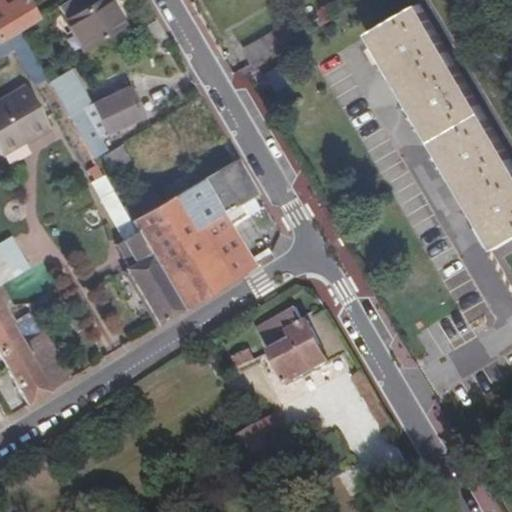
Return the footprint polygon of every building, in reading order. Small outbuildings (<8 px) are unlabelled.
[(0,0),(0,36),(13,29),(32,18),(21,0),(0,0)] [(105,0),(89,0),(61,16),(79,45),(119,22),(105,0)] [(511,239),(511,154),(426,3),(374,32),(407,89),(469,197),(498,247),(511,239)] [(285,19),(275,25),(283,39),(294,33),(285,19)] [(283,39),(275,25),(239,47),(247,61),(283,39)] [(13,29),(3,35),(23,68),(33,62),(24,46),(13,29)] [(28,43),(24,46),(35,64),(52,54),(42,36),(34,39),(30,33),(25,37),(28,43)] [(295,82),(286,67),(269,77),(278,92),(295,82)] [(100,145),(58,72),(45,80),(87,153),(100,145)] [(0,94),(0,152),(46,125),(21,82),(0,94)] [(89,107),(105,135),(136,116),(121,88),(89,107)] [(137,214),(126,221),(177,309),(247,266),(219,214),(255,192),(237,163),(234,157),(157,203),(137,214)] [(129,200),(137,214),(157,203),(149,189),(129,200)] [(126,221),(110,193),(101,199),(123,239),(120,240),(127,254),(120,259),(126,269),(123,271),(154,324),(175,311),(177,309),(126,221)] [(0,283),(25,269),(7,239),(0,243),(0,283)] [(348,350),(325,310),(301,323),(293,308),(261,324),(273,349),(268,351),(285,383),(348,350)] [(0,361),(4,368),(26,355),(11,329),(3,316),(0,317),(0,361)] [(11,329),(26,355),(48,390),(67,378),(41,333),(36,330),(31,318),(11,329)] [(233,356),(238,367),(253,359),(247,348),(233,356)] [(26,355),(4,368),(25,404),(38,396),(48,390),(26,355)] [(384,431),(392,427),(360,371),(354,375),(351,376),(384,431)] [(274,414),(234,437),(245,457),(286,434),(274,414)] [(298,454),(313,480),(344,462),(329,436),(298,454)] [(442,511),(421,477),(410,484),(426,511),(442,511)]
